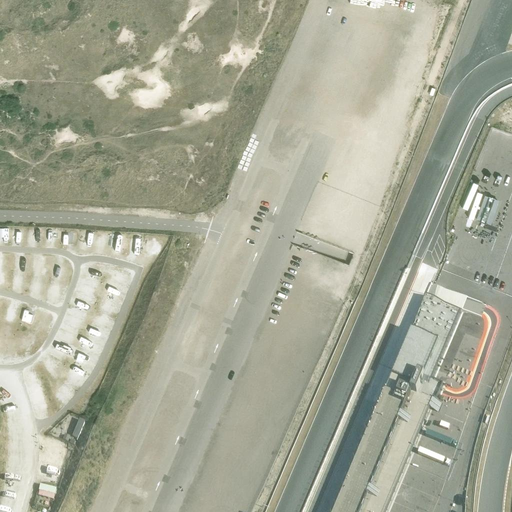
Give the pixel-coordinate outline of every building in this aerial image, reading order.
[(364,9),(367,0),(345,0),(344,2),(364,9)] [(511,305),(511,123),(494,118),(445,282),(450,283),(444,304),(503,322),(508,304),(511,305)] [(436,325),(429,321),(419,347),(427,350),(436,325)] [(21,335),(19,343),(28,345),(30,337),(21,335)] [(73,362),(67,373),(83,383),(90,372),(73,362)] [(461,364),(461,367),(448,364),(447,371),(469,376),(471,367),(461,364)] [(57,366),(47,369),(55,398),(65,396),(57,366)] [(387,511),(436,397),(419,390),(414,387),(415,385),(415,384),(415,383),(415,381),(415,380),(415,379),(414,377),(414,376),(413,375),(412,374),(411,373),(410,372),(409,371),(408,371),(407,370),(405,370),(404,370),(403,370),(401,370),(400,370),(399,371),(397,371),(396,372),(395,373),(394,374),(393,375),(393,376),(392,377),(386,390),(335,511),(387,511)] [(44,407),(52,406),(50,391),(42,392),(44,407)] [(416,471),(441,481),(472,403),(447,393),(416,471)] [(78,418),(73,435),(79,437),(84,420),(78,418)] [(49,446),(48,453),(68,454),(68,447),(49,446)] [(414,472),(412,477),(436,487),(438,482),(414,472)] [(408,499),(432,509),(440,492),(416,481),(408,499)] [(40,484),(38,495),(54,499),(57,488),(40,484)] [(432,511),(433,511),(404,501),(399,511),(432,511)]
